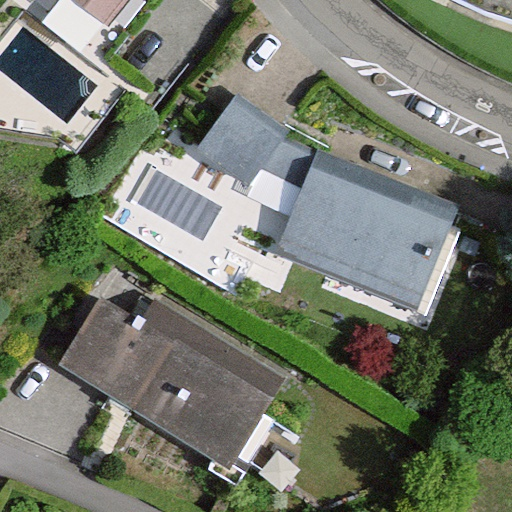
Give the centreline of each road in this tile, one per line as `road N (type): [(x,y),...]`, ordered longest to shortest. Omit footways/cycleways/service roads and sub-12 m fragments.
road 1 (residential): [(511,124),(360,32),(326,0)]
road 2 (residential): [(126,511),(0,458)]
